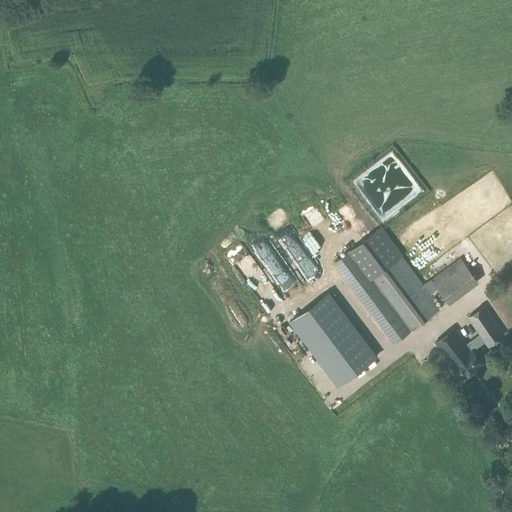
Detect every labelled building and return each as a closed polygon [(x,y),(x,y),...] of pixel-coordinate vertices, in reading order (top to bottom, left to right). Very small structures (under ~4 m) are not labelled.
[(441,307),(381,227),(335,261),(396,341),(441,307)] [(463,260),(433,283),(449,304),(479,281),(463,260)] [(485,304),(467,317),(488,346),(505,334),(485,304)] [(377,355),(347,315),(307,345),(337,385),(377,355)] [(482,363),(472,349),(472,350),(454,326),(434,341),(452,365),(462,378),(482,363)]
